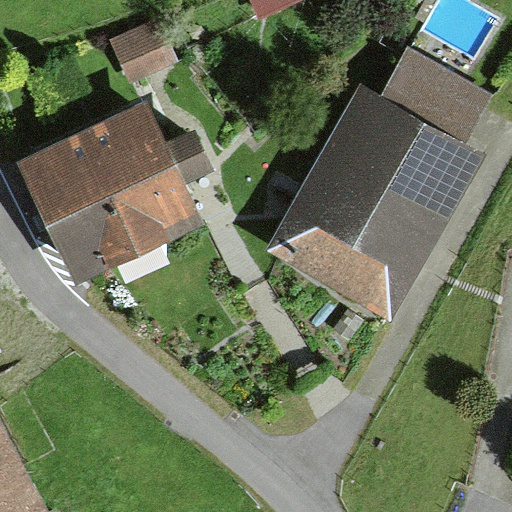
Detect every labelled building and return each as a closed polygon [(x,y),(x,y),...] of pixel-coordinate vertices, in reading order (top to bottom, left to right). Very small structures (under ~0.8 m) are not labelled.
[(255,0),(265,18),(297,0),(255,0)] [(158,27),(118,45),(133,79),(173,60),(158,27)] [(484,95),(395,44),(271,259),(383,323),(478,157),(456,145),(484,95)] [(134,112),(19,173),(77,282),(193,221),(134,112)] [(49,511),(0,421),(0,511),(49,511)]
